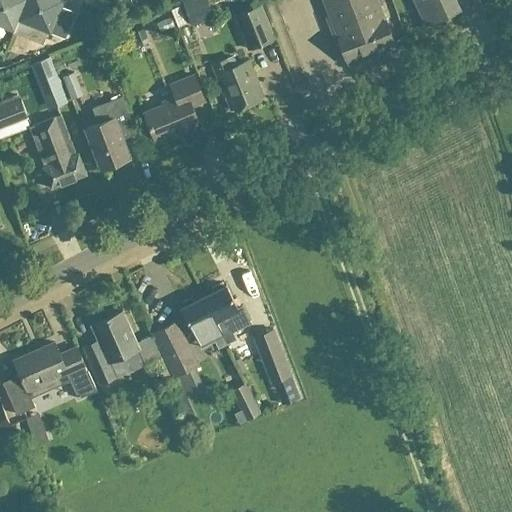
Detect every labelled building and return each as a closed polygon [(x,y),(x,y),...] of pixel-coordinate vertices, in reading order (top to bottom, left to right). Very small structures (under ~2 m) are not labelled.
[(0,0),(0,28),(13,33),(17,22),(24,0),(0,0)] [(24,0),(17,22),(13,33),(41,45),(45,34),(49,35),(62,2),(56,0),(24,0)] [(213,18),(205,0),(179,0),(190,27),(213,18)] [(322,0),(337,39),(336,39),(345,62),(356,58),(358,64),(366,61),(364,55),(392,44),(383,21),(382,22),(374,0),(322,0)] [(412,0),(425,26),(458,10),(452,0),(412,0)] [(259,7),(234,17),(248,51),(272,41),(259,7)] [(111,13),(98,8),(95,17),(107,22),(111,13)] [(148,44),(142,29),(130,34),(135,48),(148,44)] [(258,84),(248,62),(234,67),(231,59),(210,67),(223,99),(224,98),(229,112),(233,111),(234,113),(260,102),(259,100),(263,98),(257,85),(258,84)] [(55,72),(39,78),(52,110),(67,104),(55,72)] [(70,101),(82,96),(73,73),(61,78),(70,101)] [(162,107),(142,115),(154,143),(179,132),(180,134),(199,126),(190,108),(203,102),(192,77),(169,87),(174,99),(161,104),(162,107)] [(100,170),(128,159),(121,140),(134,135),(120,98),(90,109),(96,125),(84,130),(100,170)] [(18,100),(0,107),(0,128),(25,119),(18,100)] [(59,117),(28,129),(44,168),(41,169),(49,190),(85,176),(77,155),(75,156),(59,117)] [(211,292),(201,297),(218,331),(224,344),(234,339),(230,332),(248,323),(241,309),(237,311),(225,286),(221,287),(219,284),(209,289),(211,292)] [(180,308),(197,341),(211,334),(217,347),(224,344),(218,331),(201,297),(193,302),(191,298),(180,304),(182,307),(180,308)] [(97,342),(82,348),(95,379),(99,386),(115,378),(108,363),(123,356),(130,372),(144,365),(137,350),(121,314),(91,327),(97,342)] [(193,367),(196,365),(174,323),(153,333),(174,376),(193,367)] [(30,398),(86,373),(75,348),(59,355),(54,344),(13,361),(19,375),(1,383),(16,415),(34,407),(30,398)] [(275,345),(257,352),(270,384),(288,377),(275,345)] [(174,376),(167,379),(169,382),(179,403),(188,398),(205,390),(193,367),(174,376)] [(259,413),(244,384),(229,392),(239,412),(233,415),(238,424),(259,413)] [(0,434),(10,430),(0,408),(0,434)]
